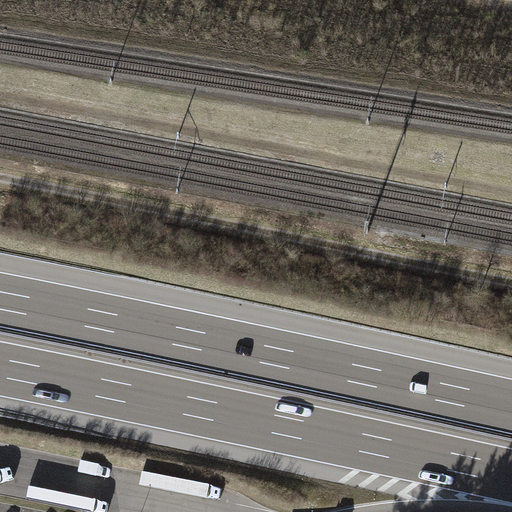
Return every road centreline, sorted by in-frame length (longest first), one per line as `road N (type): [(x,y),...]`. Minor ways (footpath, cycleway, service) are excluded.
road 1 (motorway): [(0,368),(511,476)]
road 2 (motorway): [(511,407),(0,299)]
road 3 (track): [(0,179),(511,283)]
